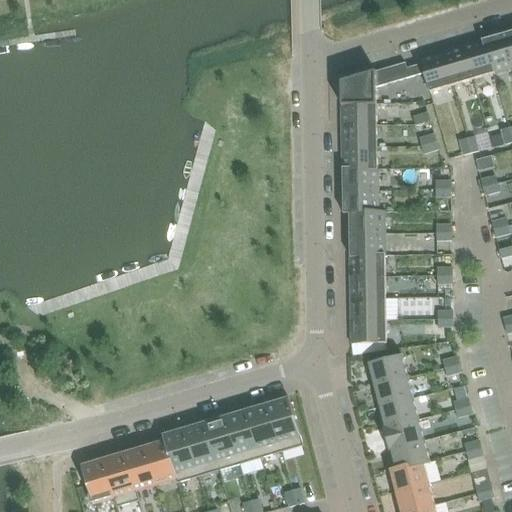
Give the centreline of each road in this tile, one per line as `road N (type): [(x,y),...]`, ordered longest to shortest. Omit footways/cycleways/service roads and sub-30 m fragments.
road 1 (residential): [(317,363),(0,453)]
road 2 (residential): [(317,363),(311,62)]
road 3 (residential): [(311,62),(511,2)]
road 4 (residential): [(356,511),(317,363)]
